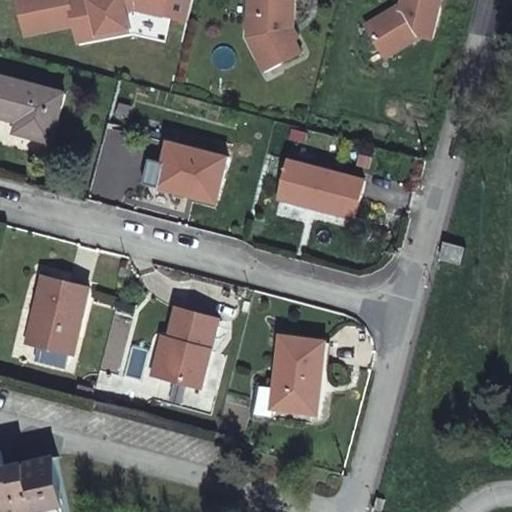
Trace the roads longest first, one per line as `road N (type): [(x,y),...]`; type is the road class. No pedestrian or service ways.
road 1 (residential): [(407,307),(0,196)]
road 2 (residential): [(316,511),(0,417)]
road 3 (residential): [(407,307),(484,0)]
road 4 (residential): [(354,511),(407,307)]
